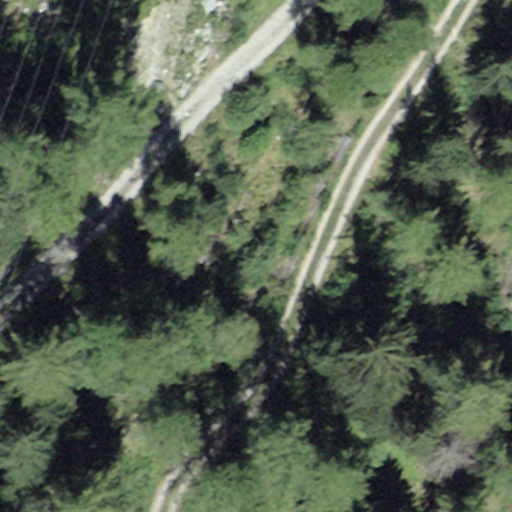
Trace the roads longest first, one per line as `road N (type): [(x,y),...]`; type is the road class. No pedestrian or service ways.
road 1 (track): [(460,0),(338,197),(259,387),(160,511)]
road 2 (track): [(0,313),(72,247),(297,0)]
